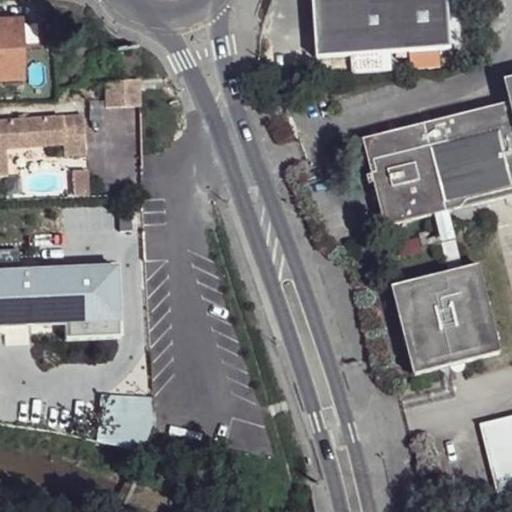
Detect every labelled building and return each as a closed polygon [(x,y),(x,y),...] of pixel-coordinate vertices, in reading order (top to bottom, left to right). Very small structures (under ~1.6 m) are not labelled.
[(310,0),(315,55),(446,46),(443,0),(310,0)] [(20,21),(0,22),(0,84),(22,83),(20,21)] [(511,79),(500,82),(505,104),(511,134),(511,79)] [(136,122),(134,96),(98,97),(99,124),(136,122)] [(511,134),(505,104),(356,138),(377,225),(511,193),(511,134)] [(0,122),(0,178),(11,178),(9,151),(67,148),(67,158),(88,157),(86,119),(0,122)] [(90,175),(75,176),(76,200),(91,200),(90,175)] [(26,334),(24,246),(0,246),(0,397),(12,398),(10,335),(26,334)] [(472,266),(385,285),(403,373),(492,352),(472,266)] [(511,420),(480,428),(498,500),(511,495),(511,420)]
